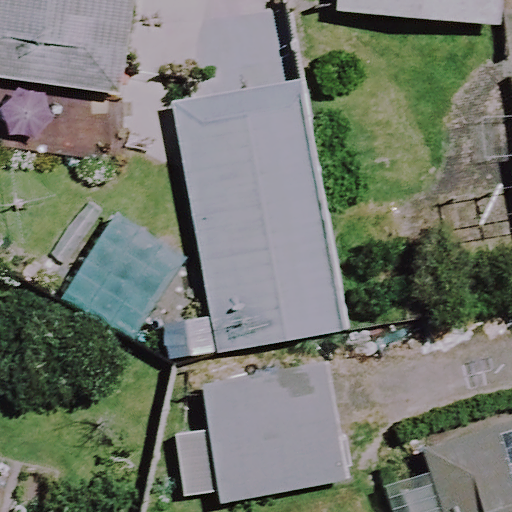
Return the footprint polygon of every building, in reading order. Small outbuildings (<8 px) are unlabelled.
[(133,0),(0,0),(0,83),(120,99),(133,0)] [(500,0),(344,0),(343,16),(498,28),(500,0)] [(342,331),(298,91),(181,112),(224,352),(342,331)] [(176,246),(104,216),(70,299),(142,329),(176,246)] [(338,483),(315,369),(198,392),(221,506),(338,483)] [(511,511),(511,427),(427,453),(444,511),(511,511)]
